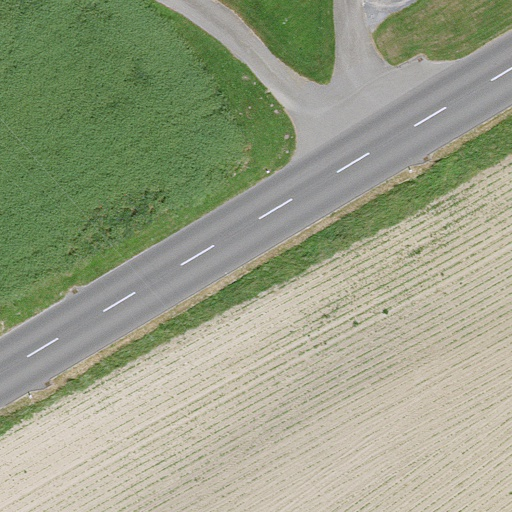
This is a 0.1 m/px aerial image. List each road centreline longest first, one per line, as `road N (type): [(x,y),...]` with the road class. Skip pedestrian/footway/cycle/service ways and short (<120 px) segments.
road 1 (secondary): [(0,383),(352,170)]
road 2 (residential): [(186,0),(217,14),(352,170)]
road 3 (secondary): [(352,170),(511,74)]
